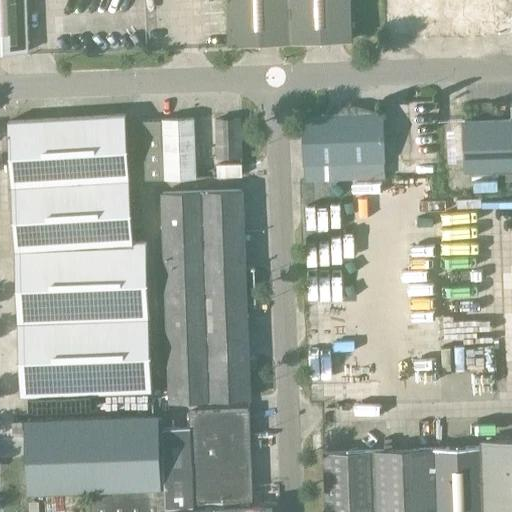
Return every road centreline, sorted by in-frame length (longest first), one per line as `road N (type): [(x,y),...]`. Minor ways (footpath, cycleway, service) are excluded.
road 1 (unclassified): [(291,511),(274,77)]
road 2 (unclassified): [(0,87),(274,77)]
road 3 (unclassified): [(274,77),(511,68)]
road 4 (unknown): [(511,405),(287,405)]
